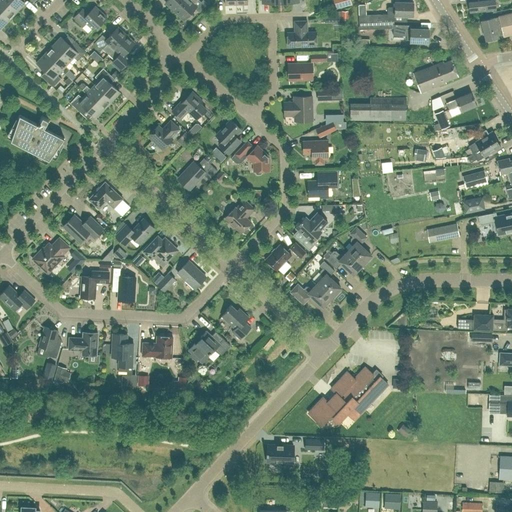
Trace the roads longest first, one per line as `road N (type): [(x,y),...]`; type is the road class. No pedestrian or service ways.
road 1 (residential): [(231,265),(183,316),(65,312),(0,254)]
road 2 (residential): [(322,353),(393,286),(511,280)]
road 3 (residential): [(191,494),(322,353)]
road 4 (residential): [(249,116),(284,151),(284,209),(231,265)]
road 5 (unclassified): [(231,265),(103,146)]
road 6 (residential): [(0,254),(103,146)]
road 7 (residential): [(135,511),(114,492),(0,486)]
road 8 (unclassified): [(322,353),(231,265)]
